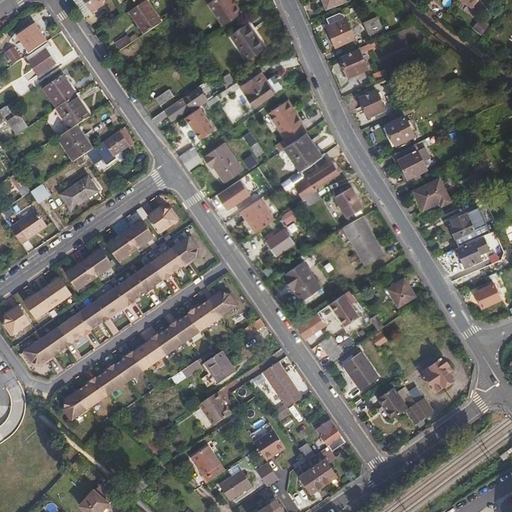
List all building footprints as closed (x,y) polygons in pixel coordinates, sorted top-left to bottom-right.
[(83,0),(90,15),(107,8),(103,0),(83,0)] [(147,0),(145,0),(129,12),(144,34),(153,28),(162,22),(147,0)] [(223,26),(242,12),(233,0),(212,0),(208,3),(223,26)] [(345,0),(322,0),(327,10),(346,1),(345,0)] [(461,0),(473,8),(479,0),(461,0)] [(329,25),(326,26),(336,48),(356,39),(346,17),(343,19),(342,16),(327,22),(329,25)] [(377,17),(364,23),(370,37),(384,30),(377,17)] [(35,23),(17,36),(29,53),(47,41),(35,23)] [(248,23),(230,35),(247,59),(250,57),(264,47),(248,23)] [(129,38),(132,43),(139,38),(135,33),(129,38)] [(120,51),(132,43),(129,38),(127,35),(115,43),(120,51)] [(378,40),(359,49),(360,50),(340,58),(349,78),(368,69),(361,53),(367,51),(367,52),(381,46),(378,40)] [(47,49),(56,63),(60,61),(48,43),(27,58),(29,61),(47,49)] [(14,47),(6,52),(14,64),(22,59),(14,47)] [(37,76),(56,63),(47,49),(29,61),(28,62),(37,76)] [(384,70),(374,75),(377,81),(387,76),(384,70)] [(243,85),(241,86),(242,87),(247,95),(255,106),(274,93),(266,82),(268,81),(261,72),(243,85)] [(226,89),(235,83),(228,74),(227,75),(220,78),(226,89)] [(56,108),(76,94),(77,94),(64,75),(44,89),(56,108)] [(220,93),(220,94),(223,98),(228,94),(229,95),(238,89),(238,88),(235,83),(226,89),(220,93)] [(218,89),(220,93),(226,89),(223,85),(218,89)] [(195,109),(196,110),(206,103),(209,101),(199,86),(152,118),(157,125),(162,121),(168,116),(171,121),(190,108),(193,106),(195,109)] [(160,106),(163,110),(183,97),(181,95),(179,92),(173,98),(168,90),(155,99),(160,106)] [(377,91),(361,98),(369,117),(385,110),(377,91)] [(77,125),(91,116),(76,94),(56,108),(70,130),(77,125)] [(212,99),(215,103),(220,99),(218,95),(212,99)] [(209,101),(206,103),(209,107),(215,103),(212,99),(209,101)] [(296,116),(298,115),(299,114),(288,100),(286,101),(296,116)] [(306,132),(307,132),(302,124),(303,123),(298,115),(296,116),(286,101),(268,113),(284,136),(290,144),(306,132)] [(16,114),(10,104),(0,110),(0,124),(6,120),(16,114)] [(402,110),(390,116),(393,123),(386,126),(397,146),(415,137),(405,117),(402,110)] [(214,128),(202,111),(185,123),(191,130),(199,140),(214,128)] [(7,120),(17,135),(26,129),(16,114),(6,120),(7,120)] [(57,138),(74,162),(93,149),(77,125),(70,130),(57,138)] [(134,142),(124,128),(95,148),(107,166),(117,159),(115,156),(134,142)] [(257,142),(250,132),(243,136),(245,139),(250,147),(257,142)] [(322,155),(306,132),(290,144),(285,147),(301,170),(322,155)] [(257,142),(250,147),(254,152),(258,157),(262,154),(264,153),(257,142)] [(225,143),(204,157),(212,167),(213,166),(225,182),(243,169),(225,143)] [(395,154),(396,154),(413,146),(413,145),(395,154)] [(179,156),(184,163),(199,153),(193,146),(179,156)] [(413,146),(396,154),(408,180),(416,177),(428,171),(423,161),(431,157),(426,147),(418,151),(416,152),(413,146)] [(199,153),(184,163),(189,170),(190,170),(203,160),(199,153)] [(485,154),(470,161),(475,172),(491,165),(485,154)] [(243,161),(249,169),(258,163),(252,155),(243,161)] [(305,198),(316,191),(315,188),(340,173),(333,163),(309,179),(308,178),(295,187),(303,200),(305,198)] [(89,176),(61,195),(71,210),(98,191),(89,176)] [(241,178),(235,183),(238,188),(241,186),(245,183),(243,181),(241,178)] [(289,178),(282,184),(287,191),(295,185),(289,178)] [(440,179),(414,192),(423,211),(440,203),(442,207),(451,202),(440,179)] [(42,184),(31,192),(39,204),(50,196),(42,184)] [(226,189),(222,191),(228,199),(237,193),(231,185),(227,188),(226,189)] [(352,187),(336,197),(347,216),(363,206),(352,187)] [(322,198),(317,190),(316,191),(305,198),(311,205),(322,198)] [(261,198),(241,212),(255,233),(275,219),(261,198)] [(15,213),(10,206),(5,210),(1,212),(6,220),(15,213)] [(161,208),(149,217),(161,233),(178,221),(170,210),(161,208)] [(459,247),(495,231),(492,224),(487,226),(479,208),(468,213),(451,221),(454,227),(451,228),(456,240),(459,247)] [(21,244),(22,244),(48,226),(37,210),(11,227),(21,244)] [(364,216),(343,227),(365,266),(386,254),(378,241),(376,243),(373,237),(375,236),(364,216)] [(134,228),(126,233),(137,250),(145,244),(155,237),(143,221),(140,220),(135,224),(135,227),(134,228)] [(284,228),(267,240),(277,255),(294,243),(284,228)] [(137,250),(126,233),(116,239),(113,238),(109,242),(109,245),(108,245),(119,262),(137,250)] [(172,249),(183,266),(195,258),(197,249),(192,241),(190,237),(172,249)] [(475,242),(457,250),(465,269),(483,261),(480,255),(489,251),(484,238),(475,242)] [(93,255),(84,261),(96,278),(104,272),(114,266),(104,252),(102,249),(101,250),(99,249),(94,252),(94,255),(93,255)] [(156,266),(165,278),(166,280),(168,278),(172,276),(171,274),(183,266),(172,249),(153,262),(156,266)] [(96,278),(84,261),(75,268),(72,267),(67,270),(67,273),(66,274),(78,290),(96,278)] [(303,300),(321,287),(322,287),(304,261),(285,274),(285,275),(284,276),(294,290),(295,289),(303,300)] [(42,339),(54,355),(66,347),(66,348),(73,344),(72,343),(84,334),(85,335),(91,331),(91,330),(103,322),(103,323),(110,318),(109,317),(121,309),(122,310),(128,305),(128,304),(146,291),(147,293),(153,288),(152,287),(165,278),(156,266),(153,262),(116,288),(79,313),(42,339)] [(484,278),(497,272),(494,265),(481,271),(484,278)] [(51,284),(43,290),(54,306),(62,301),(72,294),(61,278),(60,278),(57,277),(52,281),(52,284),(51,284)] [(405,278),(388,288),(399,306),(416,296),(405,278)] [(494,282),(475,291),(482,308),(502,299),(494,282)] [(324,292),(321,287),(303,300),(295,289),(294,290),(293,291),(294,293),(297,297),(298,297),(298,298),(300,302),(303,303),(306,304),(314,298),(315,298),(324,292)] [(54,306),(43,290),(34,296),(31,295),(27,298),(26,299),(26,302),(25,302),(36,319),(54,306)] [(219,294),(208,302),(220,318),(237,306),(230,296),(219,294)] [(359,316),(344,294),(330,303),(345,326),(359,316)] [(189,313),(190,314),(201,331),(220,318),(208,302),(196,310),(195,309),(191,312),(189,313)] [(7,315),(5,323),(13,335),(31,323),(19,306),(7,315)] [(299,331),(305,339),(327,325),(319,313),(298,327),(297,327),(299,331)] [(170,326),(171,327),(183,343),(201,331),(190,314),(177,323),(176,322),(170,326)] [(376,315),(370,319),(378,330),(384,326),(381,322),(376,315)] [(265,325),(260,318),(245,329),(250,336),(265,325)] [(171,327),(153,340),(164,356),(183,343),(171,327)] [(371,336),(375,343),(385,336),(380,330),(371,336)] [(344,354),(356,346),(347,332),(346,332),(344,333),(343,333),(334,339),(344,354)] [(327,353),(333,362),(344,354),(334,339),(332,336),(320,344),(327,353),(330,352),(330,353),(327,353)] [(385,336),(375,343),(378,347),(388,340),(385,336)] [(42,364),(54,355),(42,339),(25,351),(27,355),(32,362),(42,364)] [(146,345),(134,353),(146,369),(164,356),(153,340),(152,339),(145,344),(146,345)] [(216,352),(214,349),(198,360),(200,363),(216,352)] [(208,374),(202,378),(208,387),(214,383),(216,386),(218,384),(237,371),(223,350),(204,364),(202,365),(208,374)] [(316,353),(323,366),(329,362),(322,350),(316,353)] [(127,357),(116,366),(127,382),(146,369),(134,353),(133,352),(127,356),(127,357)] [(361,352),(343,365),(362,391),(380,378),(361,352)] [(444,358),(421,374),(435,393),(453,381),(446,370),(451,367),(444,358)] [(202,367),(200,363),(198,360),(181,371),(186,378),(202,367)] [(302,398),(278,362),(263,372),(287,408),(302,398)] [(109,370),(97,378),(109,395),(121,386),(127,382),(116,366),(115,364),(109,369),(108,369),(109,370)] [(176,385),(186,378),(181,371),(171,378),(176,385)] [(90,383),(79,391),(90,408),(109,395),(97,378),(96,377),(90,382),(90,383)] [(231,392),(242,387),(239,381),(228,387),(231,392)] [(406,387),(397,393),(405,403),(412,398),(406,387)] [(405,403),(397,393),(394,388),(378,399),(393,420),(409,409),(405,403)] [(226,398),(220,390),(199,405),(213,425),(231,413),(222,401),(226,398)] [(90,408),(79,391),(66,400),(65,409),(73,420),(90,408)] [(416,403),(426,418),(434,412),(424,398),(416,403)] [(415,426),(426,418),(416,403),(410,407),(412,410),(407,414),(415,426)] [(291,414),(287,408),(277,415),(280,421),(291,414)] [(340,433),(331,420),(317,430),(321,436),(328,445),(342,436),(340,433)] [(254,444),(267,464),(287,450),(274,431),(254,444)] [(342,436),(328,445),(328,447),(332,452),(346,442),(342,436)] [(307,444),(299,449),(307,461),(316,455),(307,444)] [(191,458),(207,481),(225,469),(209,446),(191,458)] [(295,469),(307,461),(304,457),(292,465),(293,466),(295,469)] [(312,469),(324,486),(338,477),(326,460),(312,469)] [(270,466),(259,474),(267,488),(270,486),(270,485),(279,479),(277,476),(270,466)] [(286,474),(295,469),(293,466),(290,468),(288,466),(284,469),(282,470),(286,474)] [(312,495),(324,486),(312,469),(300,477),(312,495)] [(242,470),(219,485),(230,501),(252,486),(242,470)] [(144,479),(133,490),(139,495),(149,484),(147,481),(144,479)] [(95,491),(80,506),(86,511),(103,511),(116,498),(100,484),(95,491)] [(285,511),(277,500),(258,511),(285,511)]
